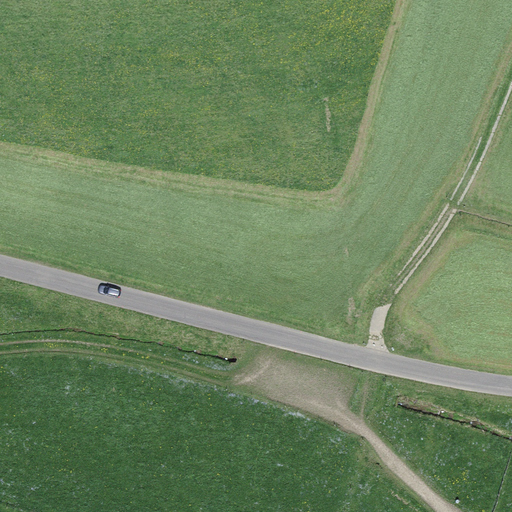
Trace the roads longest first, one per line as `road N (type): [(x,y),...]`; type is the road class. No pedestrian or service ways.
road 1 (unclassified): [(0,266),(376,361),(511,386)]
road 2 (track): [(0,348),(37,343),(137,356),(250,380),(324,407),(359,426),(435,511)]
road 3 (track): [(491,120),(448,219),(385,308),(376,361)]
